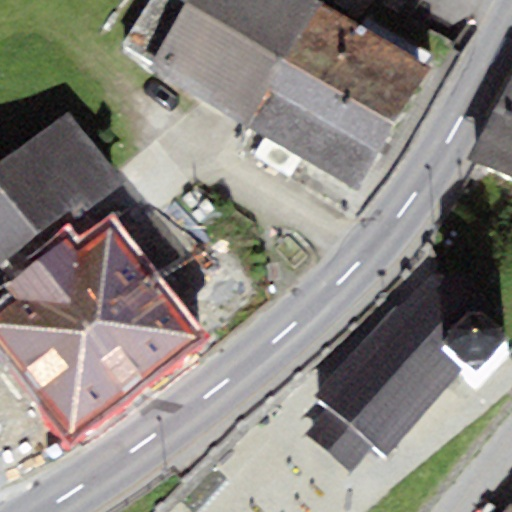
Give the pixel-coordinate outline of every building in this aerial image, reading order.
[(246,132),(319,4),(312,0),(151,0),(123,47),(149,63),(145,74),(246,132)] [(356,195),(430,67),(319,4),(246,132),(356,195)] [(511,178),(511,77),(469,156),(511,178)] [(68,113),(0,166),(0,262),(69,209),(78,221),(125,185),(115,173),(68,113)] [(0,349),(76,444),(208,339),(111,218),(71,249),(64,240),(4,287),(12,296),(0,305),(0,349)] [(392,305),(314,393),(328,408),(305,433),(352,474),(373,450),(383,459),(462,363),(474,374),(507,340),(466,307),(470,302),(472,289),(470,279),(464,274),(447,270),(432,275),(396,310),(392,305)] [(511,511),(511,502),(503,511),(511,511)]
